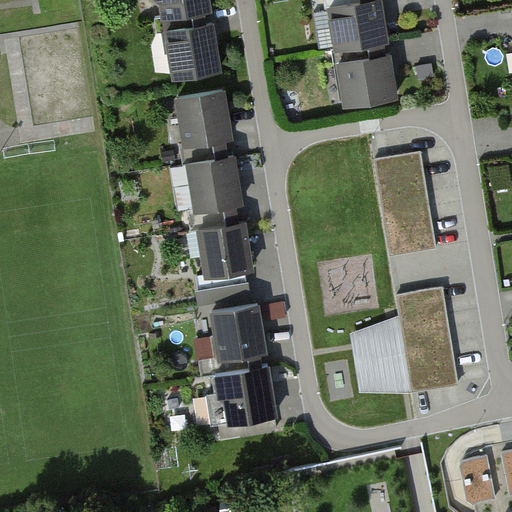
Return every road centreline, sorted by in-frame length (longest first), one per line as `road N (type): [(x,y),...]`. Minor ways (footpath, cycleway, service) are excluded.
road 1 (residential): [(275,143),(320,426),(343,445),(511,404)]
road 2 (residential): [(463,115),(503,370),(511,381)]
road 3 (residential): [(463,115),(275,143)]
road 4 (residential): [(249,0),(275,143)]
